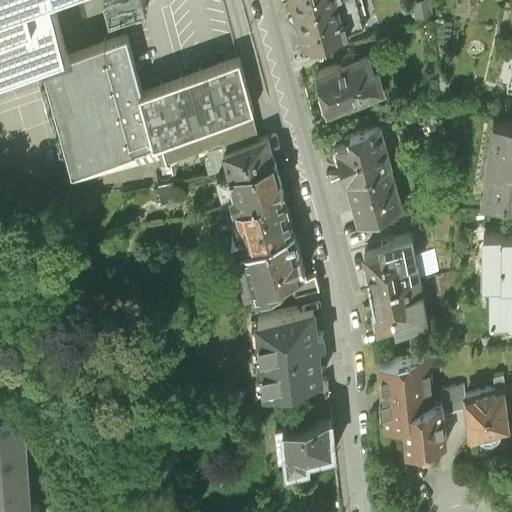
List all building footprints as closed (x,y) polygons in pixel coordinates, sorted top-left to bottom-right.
[(0,0),(0,54),(36,45),(45,42),(74,150),(155,127),(163,124),(167,141),(225,124),(228,135),(260,126),(253,99),(254,99),(240,47),(212,55),(142,74),(142,73),(139,63),(137,54),(136,49),(134,40),(131,31),(129,22),(129,19),(127,20),(66,36),(56,0),(0,0)] [(320,0),(297,7),(306,43),(365,27),(362,15),(358,16),(354,0),(320,0)] [(342,60),(318,66),(323,85),(321,86),(319,90),(322,103),(326,106),(328,105),(328,106),(359,98),(361,104),(385,98),(377,70),(373,71),(368,52),(356,56),(355,54),(354,53),(352,52),(350,51),(348,51),(347,52),(345,53),(343,54),(342,56),(342,58),(342,60)] [(511,120),(494,118),(481,197),(511,201),(511,120)] [(389,164),(378,123),(344,133),(346,140),(338,142),(336,143),(334,146),(336,155),(340,158),(342,158),(347,175),(389,164)] [(231,160),(275,148),(268,124),(260,126),(228,135),(224,136),(231,160)] [(238,194),(284,182),(275,148),(231,160),(219,163),(224,182),(231,180),(235,194),(238,194)] [(389,164),(347,175),(359,218),(401,207),(389,164)] [(235,235),(294,219),(284,182),(238,194),(241,205),(233,207),(238,224),(232,226),(233,227),(235,235)] [(294,219),(235,235),(246,278),(254,276),(256,281),(292,271),(292,270),(307,266),(295,219),(294,219)] [(224,238),(235,235),(233,227),(222,230),(224,238)] [(368,269),(371,286),(418,277),(429,275),(426,260),(415,262),(410,234),(380,240),(381,245),(364,248),(365,256),(363,256),(365,270),(368,269)] [(511,235),(484,236),(485,284),(492,284),(511,283),(511,235)] [(295,282),(320,279),(316,264),(307,266),(292,270),(292,271),(295,282)] [(426,321),(418,277),(371,286),(374,303),(372,303),(374,317),(377,316),(378,324),(395,320),(396,327),(426,321)] [(511,320),(511,283),(492,284),(492,321),(511,320)] [(314,298),(259,304),(261,327),(259,328),(260,342),(263,342),(267,374),(312,368),(322,367),(318,335),(324,334),(323,323),(317,324),(314,298)] [(435,398),(430,352),(380,357),(383,388),(378,389),(380,402),(385,401),(386,418),(407,416),(407,421),(405,421),(407,441),(447,437),(444,408),(443,397),(435,398)] [(328,367),(322,367),(312,368),(317,405),(332,403),(328,367)] [(497,387),(467,391),(468,405),(472,431),(482,429),(482,434),(486,437),(494,438),(500,435),(503,431),(502,426),(511,425),(504,372),(495,373),(497,387)] [(441,384),(443,397),(444,408),(468,405),(467,391),(466,381),(441,384)] [(317,405),(284,408),(287,441),(288,449),(310,448),(309,441),(336,439),(332,403),(317,405)] [(287,441),(284,408),(277,409),(281,442),(287,441)] [(0,511),(31,511),(24,409),(0,410),(0,511)]
